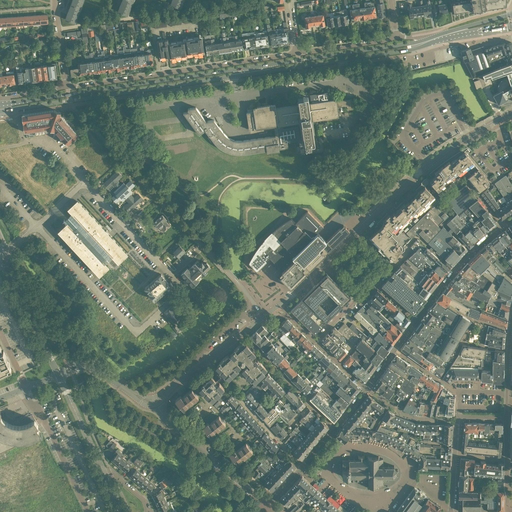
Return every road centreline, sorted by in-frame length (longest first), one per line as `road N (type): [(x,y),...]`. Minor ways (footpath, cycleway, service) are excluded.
road 1 (primary): [(0,111),(408,50),(511,26)]
road 2 (primary): [(449,30),(413,43),(0,104)]
road 3 (residential): [(296,51),(66,86)]
road 4 (residential): [(355,232),(449,147),(511,115)]
road 5 (unclassified): [(92,127),(225,270)]
road 6 (residential): [(457,419),(396,410),(314,341)]
road 7 (residential): [(268,504),(176,429),(155,400)]
road 8 (residential): [(302,466),(205,360)]
road 9 (unclassified): [(87,511),(24,388)]
road 10 (residential): [(335,428),(241,333)]
